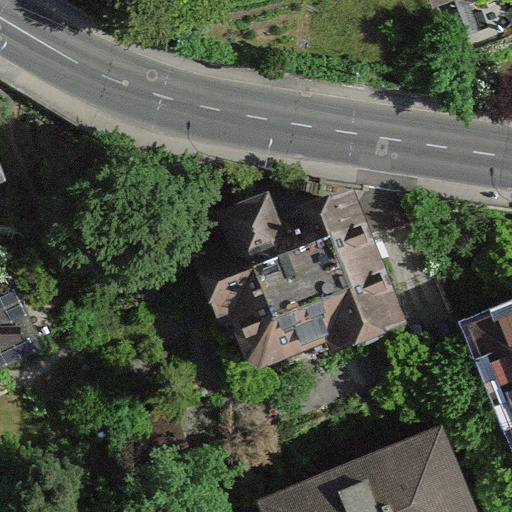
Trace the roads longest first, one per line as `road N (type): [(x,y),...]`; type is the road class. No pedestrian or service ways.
road 1 (tertiary): [(0,19),(82,65),(167,98),(511,157)]
road 2 (motorway): [(511,351),(94,511)]
